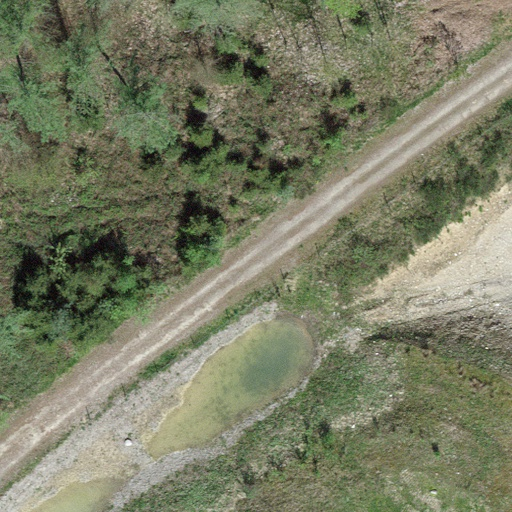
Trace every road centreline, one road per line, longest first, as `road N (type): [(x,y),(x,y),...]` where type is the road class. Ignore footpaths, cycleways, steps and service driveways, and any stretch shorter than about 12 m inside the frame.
road 1 (track): [(511,72),(484,86),(115,384)]
road 2 (track): [(0,494),(115,384)]
